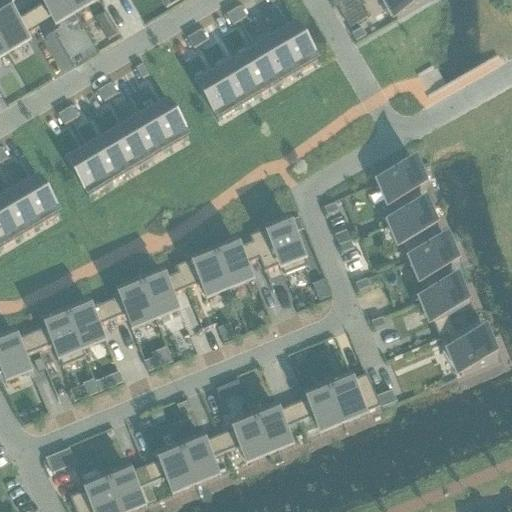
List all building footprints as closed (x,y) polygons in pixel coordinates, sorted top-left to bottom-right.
[(39,0),(44,8),(30,16),(39,31),(53,23),(55,27),(76,15),(67,0),(39,0)] [(67,0),(76,15),(97,2),(95,0),(67,0)] [(335,10),(345,4),(343,0),(335,0),(331,3),(335,10)] [(384,0),(397,22),(432,2),(430,0),(384,0)] [(160,2),(150,8),(156,19),(166,13),(160,2)] [(8,9),(0,13),(0,43),(7,56),(28,43),(26,39),(39,31),(30,16),(17,24),(8,9)] [(241,10),(234,14),(240,24),(247,20),(241,10)] [(234,28),(240,24),(234,14),(228,18),(234,28)] [(103,32),(109,43),(119,37),(113,26),(103,32)] [(297,29),(277,41),(298,77),(318,64),(297,29)] [(356,45),(366,39),(362,32),(352,38),(356,45)] [(195,37),(201,47),(208,43),(202,33),(195,37)] [(194,51),(201,47),(195,37),(188,41),(194,51)] [(277,41),(257,53),(278,88),(298,77),(277,41)] [(257,53),(237,65),(258,100),(278,88),(257,53)] [(237,65),(218,76),(239,111),(258,100),(237,65)] [(149,78),(143,68),(137,72),(143,82),(149,78)] [(218,76),(197,88),(218,123),(239,111),(218,76)] [(105,91),(111,101),(118,97),(112,87),(105,91)] [(104,105),(111,101),(105,91),(98,95),(104,105)] [(168,106),(147,118),(168,153),(189,141),(168,106)] [(73,110),(66,114),(72,124),(79,120),(73,110)] [(65,128),(72,124),(66,114),(59,118),(65,128)] [(147,118),(128,130),(149,164),(168,153),(147,118)] [(128,130),(108,141),(129,176),(149,164),(128,130)] [(108,141),(89,153),(109,188),(129,176),(108,141)] [(2,151),(0,152),(0,162),(2,165),(8,161),(2,151)] [(89,153),(68,165),(89,200),(109,188),(89,153)] [(418,170),(382,186),(398,224),(392,226),(392,227),(435,210),(418,170)] [(39,182),(19,195),(39,229),(60,217),(39,182)] [(19,195),(0,205),(0,207),(20,241),(39,229),(19,195)] [(0,207),(0,252),(20,241),(0,207)] [(328,218),(339,214),(336,207),(325,211),(328,218)] [(435,210),(392,227),(408,265),(451,248),(450,247),(445,249),(430,213),(435,211),(435,210)] [(289,224),(251,240),(266,275),(281,269),(285,279),(308,269),(289,224)] [(237,246),(214,255),(229,292),(252,282),(246,269),(260,263),(265,276),(266,275),(251,240),(250,240),(253,246),(239,252),(237,246)] [(354,251),(352,244),(341,249),(343,256),(354,251)] [(451,248),(408,265),(409,266),(414,264),(429,299),(423,302),(424,304),(461,289),(461,288),(446,294),(440,280),(460,271),(451,248)] [(214,255),(177,270),(187,293),(201,287),(207,301),(229,292),(214,255)] [(163,276),(140,286),(155,322),(178,313),(172,299),(187,293),(177,270),(176,271),(179,277),(165,282),(163,276)] [(367,283),(356,287),(359,294),(370,290),(367,283)] [(322,284),(311,288),(317,303),(328,299),(322,284)] [(121,301),(106,307),(113,324),(128,318),(134,331),(155,322),(140,286),(118,295),(121,301)] [(461,289),(424,304),(440,342),(482,325),(482,324),(456,335),(450,321),(471,312),(461,289)] [(89,307),(66,316),(85,362),(86,361),(83,352),(104,344),(98,330),(113,324),(106,307),(91,313),(89,307)] [(47,331),(32,338),(39,354),(53,348),(63,371),(85,362),(66,316),(44,325),(47,331)] [(375,332),(386,328),(383,321),(372,325),(375,332)] [(482,325),(440,342),(440,343),(446,341),(462,379),(499,364),(482,325)] [(228,328),(218,332),(224,345),(233,341),(228,328)] [(15,337),(0,343),(0,367),(7,384),(30,374),(24,360),(39,354),(32,338),(17,344),(15,337)] [(46,372),(42,362),(34,365),(38,375),(46,372)] [(154,363),(146,366),(150,376),(158,373),(154,363)] [(123,388),(118,377),(107,382),(111,393),(123,388)] [(350,380),(327,390),(342,427),(381,411),(368,378),(352,385),(350,380)] [(239,383),(231,387),(236,397),(243,394),(239,383)] [(98,398),(93,387),(84,391),(89,402),(98,398)] [(308,403),(292,410),(299,426),(315,420),(321,436),(342,427),(327,390),(306,399),(308,403)] [(378,401),(382,412),(397,406),(393,395),(378,401)] [(189,404),(166,413),(171,424),(193,415),(189,404)] [(277,411),(253,421),(269,457),(292,448),(285,432),(299,426),(292,410),(278,415),(277,411)] [(165,414),(154,418),(157,426),(168,421),(165,414)] [(234,434),(218,440),(225,457),(241,450),(247,466),(269,457),(253,421),(232,429),(234,434)] [(92,444),(97,455),(110,450),(105,439),(92,444)] [(203,441),(179,451),(195,488),(218,478),(211,463),(225,457),(218,440),(205,446),(203,441)] [(160,465),(144,471),(151,487),(167,481),(173,497),(195,488),(179,451),(158,460),(160,465)] [(70,453),(55,460),(60,473),(75,467),(70,453)] [(129,472),(106,482),(118,511),(136,511),(144,509),(138,493),(149,488),(151,487),(144,471),(131,477),(129,472)] [(86,495),(70,502),(74,511),(118,511),(106,482),(84,491),(86,495)] [(149,488),(138,493),(144,509),(156,504),(149,488)]
